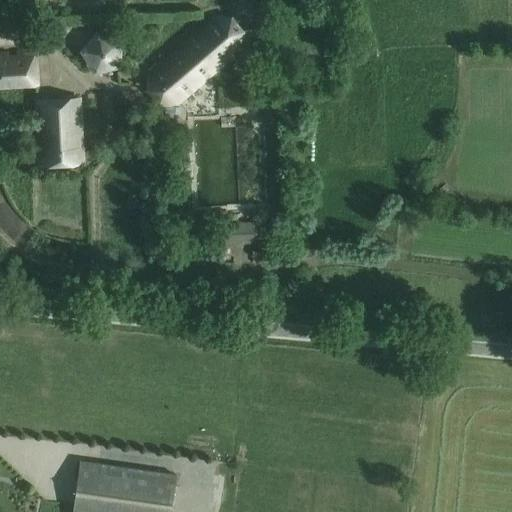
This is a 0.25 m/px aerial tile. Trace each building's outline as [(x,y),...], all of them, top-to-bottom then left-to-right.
[(213,17),(149,73),(148,87),(160,102),(176,103),(241,48),(242,32),(231,19),(213,17)] [(83,50),(95,70),(117,64),(119,41),(98,33),(83,50)] [(0,85),(36,83),(34,52),(0,53),(0,85)] [(82,162),(79,98),(37,100),(40,164),(82,162)] [(82,461),(73,511),(171,511),(177,475),(82,461)]
